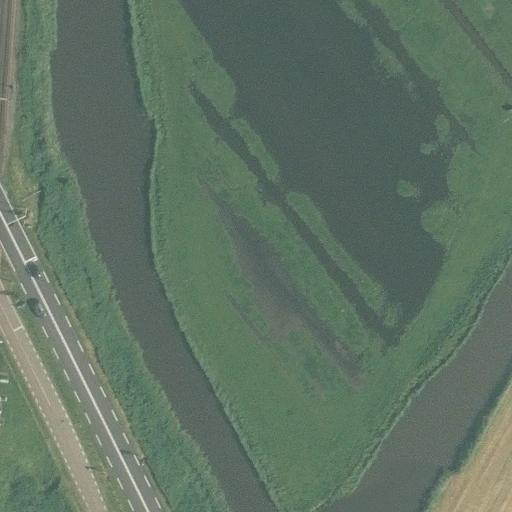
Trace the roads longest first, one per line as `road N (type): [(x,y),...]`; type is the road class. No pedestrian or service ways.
road 1 (primary): [(156,511),(0,195)]
road 2 (unclassified): [(107,511),(0,285)]
